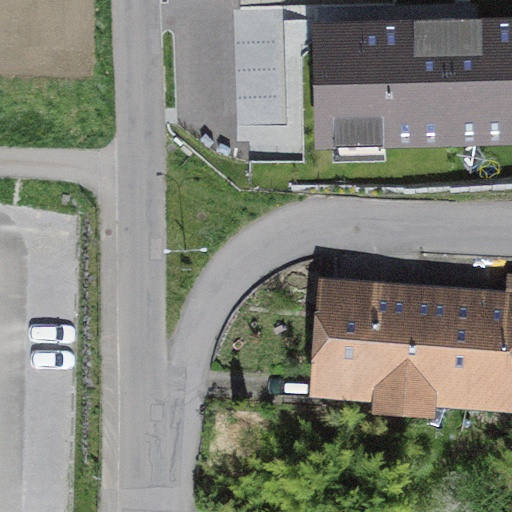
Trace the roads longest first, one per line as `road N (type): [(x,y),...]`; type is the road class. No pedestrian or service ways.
road 1 (residential): [(511,230),(389,225),(274,246),(234,274),(198,324),(150,441)]
road 2 (unclassified): [(135,0),(150,441)]
